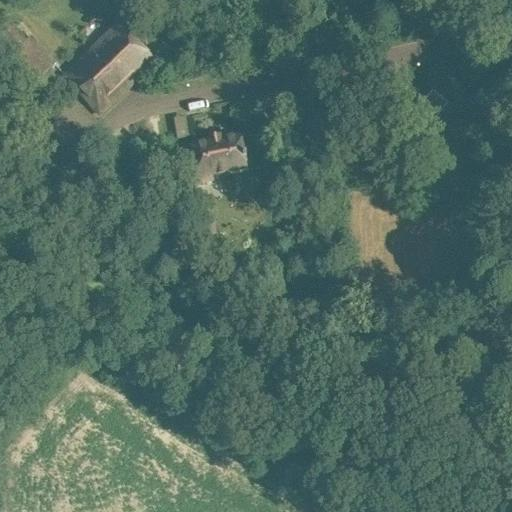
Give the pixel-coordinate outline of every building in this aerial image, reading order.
[(65,77),(99,116),(155,62),(118,26),(105,39),(65,77)] [(13,54),(35,80),(53,64),(31,38),(13,54)] [(434,94),(412,122),(424,132),(446,105),(434,94)] [(243,157),(239,137),(220,141),(219,138),(209,140),(209,143),(191,147),(195,166),(199,183),(213,180),(213,174),(245,167),(243,157)] [(210,198),(195,201),(199,217),(199,219),(209,217),(214,216),(210,198)] [(451,353),(449,363),(455,365),(458,355),(451,353)]
